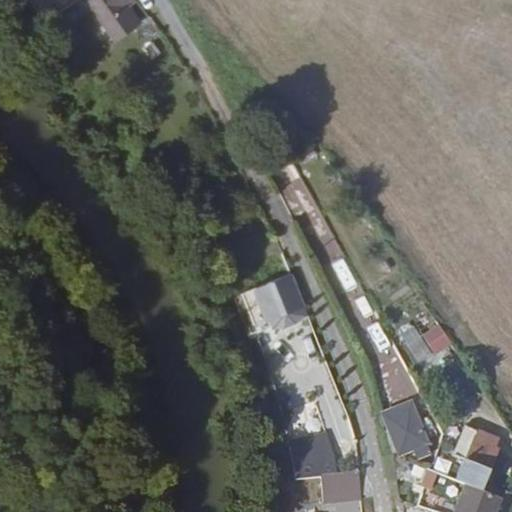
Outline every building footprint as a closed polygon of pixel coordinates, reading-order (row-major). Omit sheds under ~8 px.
[(80,0),(75,5),(102,41),(116,31),(125,44),(143,33),(133,18),(121,25),(108,7),(118,0),(80,0)] [(45,14),(27,27),(46,46),(63,33),(45,14)] [(288,160),(284,153),(279,155),(282,163),(288,160)] [(283,167),(272,173),(278,184),(289,178),(283,167)] [(246,305),(259,337),(293,322),(279,291),(246,305)] [(449,344),(434,321),(417,332),(432,354),(449,344)] [(370,397),(375,407),(403,392),(398,382),(370,397)] [(403,392),(375,407),(391,436),(406,428),(410,437),(421,431),(417,422),(419,421),(403,392)] [(511,464),(511,435),(503,461),(511,464)] [(455,494),(474,502),(476,494),(488,462),(455,448),(452,456),(446,473),(453,476),(447,491),(455,494)] [(301,471),(306,486),(322,482),(317,466),(301,471)] [(314,511),(347,502),(342,476),(328,480),(306,486),(310,511),(314,511)] [(495,511),(496,511),(474,502),(455,494),(447,491),(428,482),(425,481),(422,488),(453,500),(447,511),(495,511)] [(476,494),(474,502),(496,511),(499,502),(476,494)] [(329,511),(349,507),(347,502),(314,511),(329,511)]
